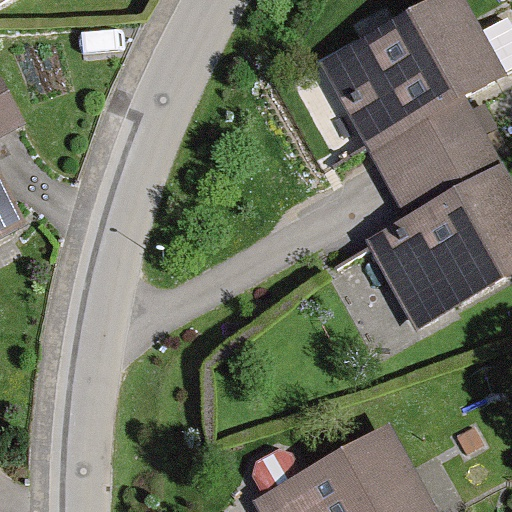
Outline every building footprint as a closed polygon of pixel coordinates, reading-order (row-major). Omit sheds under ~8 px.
[(0,0),(0,11),(20,0),(0,0)] [(458,0),(437,0),(318,65),(361,146),(459,93),(497,72),(458,0)] [(459,93),(361,146),(400,217),(497,164),(459,93)] [(0,155),(27,138),(0,96),(0,247),(31,227),(0,179),(0,155)] [(511,191),(497,164),(400,217),(360,239),(411,333),(511,277),(511,191)] [(389,426),(253,500),(259,511),(423,511),(433,507),(389,426)]
